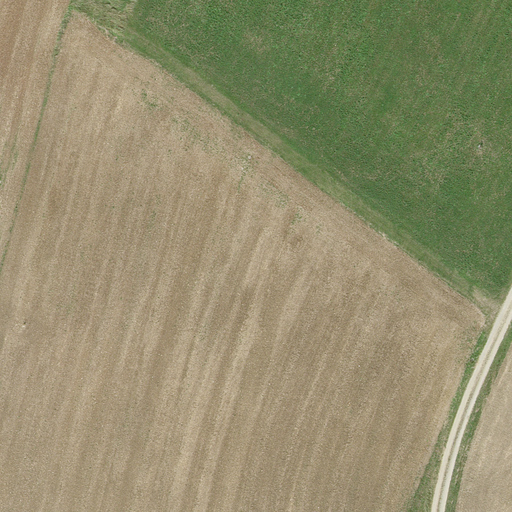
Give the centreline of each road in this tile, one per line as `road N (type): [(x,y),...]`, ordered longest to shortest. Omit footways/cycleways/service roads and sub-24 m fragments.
road 1 (track): [(127,32),(493,326)]
road 2 (track): [(434,511),(452,439),(511,290)]
